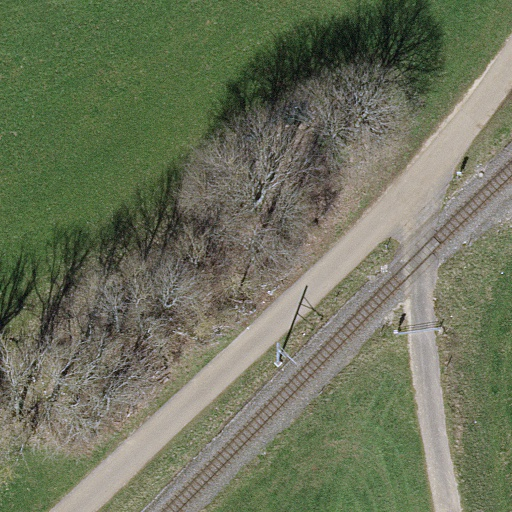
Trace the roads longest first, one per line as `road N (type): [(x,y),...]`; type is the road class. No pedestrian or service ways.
road 1 (track): [(68,511),(418,183)]
road 2 (track): [(418,183),(419,325),(443,511)]
road 3 (track): [(511,58),(418,183)]
